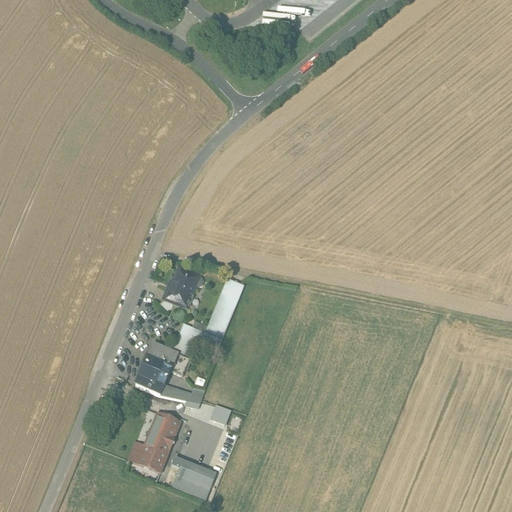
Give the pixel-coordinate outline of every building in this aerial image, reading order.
[(203,285),(202,281),(198,280),(199,279),(179,271),(174,285),(173,284),(169,292),(167,291),(163,301),(173,305),(186,310),(186,308),(193,311),(198,300),(191,297),(195,288),(198,290),(201,288),(203,285)] [(177,357),(188,361),(193,351),(215,360),(244,288),(227,281),(205,335),(183,326),(171,354),(177,357)] [(173,305),(163,301),(158,305),(165,315),(171,311),(173,305)] [(170,373),(177,357),(171,354),(152,346),(148,355),(145,354),(141,365),(143,366),(143,367),(140,367),(139,369),(137,373),(137,375),(139,377),(134,387),(158,397),(160,398),(164,388),(170,373)] [(181,378),(188,361),(177,357),(170,373),(181,378)] [(198,378),(195,385),(202,388),(205,380),(198,378)] [(185,393),(164,388),(160,398),(200,406),(204,393),(194,391),(193,396),(190,398),(185,393)] [(134,447),(128,461),(161,474),(180,424),(157,415),(144,451),(134,447)] [(211,430),(208,436),(229,444),(231,437),(211,430)] [(216,477),(175,460),(172,468),(179,471),(178,474),(212,487),(216,477)]
